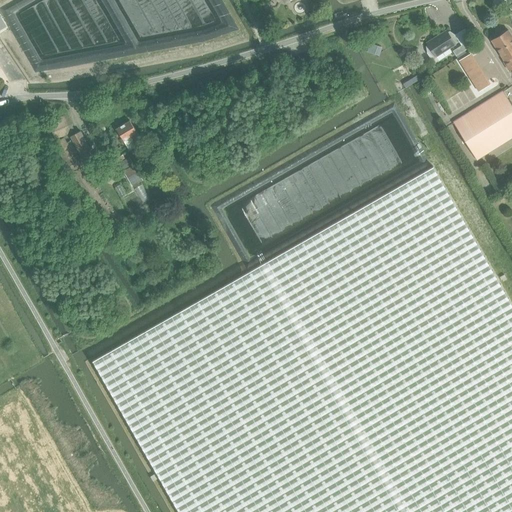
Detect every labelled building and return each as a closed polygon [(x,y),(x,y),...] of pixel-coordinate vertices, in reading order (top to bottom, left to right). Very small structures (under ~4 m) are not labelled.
[(431,59),(435,56),(459,41),(454,34),(448,30),(446,32),(445,30),(437,35),(438,37),(427,44),(429,46),(426,48),(426,52),(431,59)] [(510,70),(511,68),(511,36),(508,30),(506,32),(504,30),(499,33),(500,36),(491,41),(503,62),(504,61),(510,70)] [(467,41),(452,50),(455,56),(467,48),(467,41)] [(367,52),(374,54),(379,56),(382,47),(370,43),(367,52)] [(479,91),(489,84),(470,54),(459,61),(479,91)] [(407,81),(403,84),(405,88),(408,87),(410,86),(414,83),(417,81),(420,79),(418,75),(411,79),(407,81)] [(477,159),(511,137),(511,106),(503,91),(454,121),(477,159)] [(55,139),(74,131),(67,114),(49,122),(55,139)] [(137,146),(133,140),(139,137),(129,121),(116,129),(124,141),(129,150),(137,146)] [(84,161),(93,155),(80,131),(71,137),(84,161)] [(107,233),(118,226),(81,167),(84,165),(70,141),(66,143),(63,138),(54,143),(64,160),(60,163),(66,175),(73,171),(76,176),(72,178),(107,233)] [(132,186),(142,180),(129,157),(119,163),(132,186)] [(175,314),(93,361),(179,511),(511,511),(511,304),(433,167),(387,193),(251,271),(175,314)] [(120,184),(114,187),(121,198),(126,195),(120,184)]
